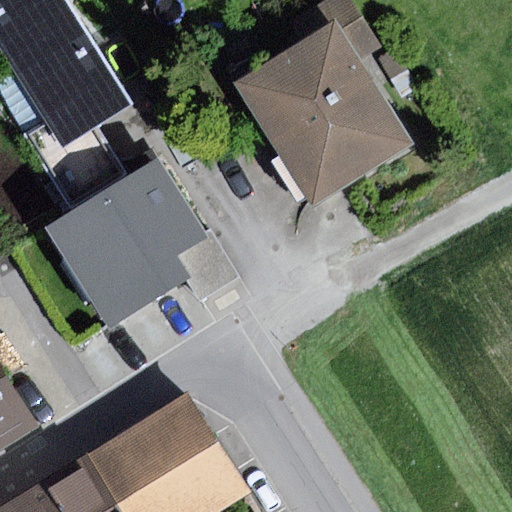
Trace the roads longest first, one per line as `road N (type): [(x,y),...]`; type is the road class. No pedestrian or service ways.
road 1 (track): [(511,196),(237,349)]
road 2 (residential): [(237,349),(0,496)]
road 3 (unclassified): [(335,511),(237,349)]
